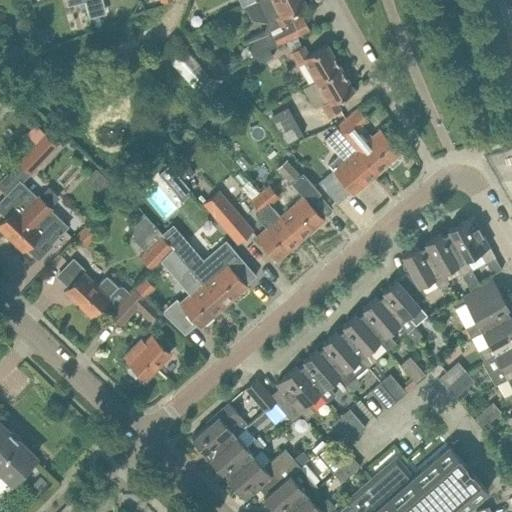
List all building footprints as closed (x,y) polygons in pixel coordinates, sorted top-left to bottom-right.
[(306,4),(303,0),(255,0),(267,22),(265,28),(245,38),(254,56),(309,28),(303,16),(299,18),(295,9),(306,4)] [(197,91),(212,78),(176,37),(161,50),(197,91)] [(303,44),(291,52),(298,63),(304,59),(316,80),(340,66),(326,43),(308,54),(303,44)] [(340,66),(316,80),(328,100),(321,104),(328,116),(340,109),(335,100),(353,89),(340,66)] [(63,119),(69,112),(40,86),(34,94),(63,119)] [(275,113),(271,115),(274,120),(286,142),(292,139),(298,136),(302,133),(287,106),(275,113)] [(349,117),(337,127),(344,134),(355,124),(365,116),(358,109),(349,117)] [(53,123),(45,131),(57,142),(65,134),(53,123)] [(355,124),(344,134),(357,149),(372,166),(374,169),(377,172),(384,166),(388,163),(391,166),(400,159),(397,155),(400,152),(395,145),(380,128),(368,139),(355,124)] [(332,169),(318,181),(324,187),(337,202),(348,193),(346,190),(349,187),(353,192),(377,172),(374,169),(372,166),(357,149),(344,134),(337,127),(324,138),(338,154),(328,164),(332,169)] [(18,160),(0,178),(0,187),(5,193),(7,191),(19,178),(21,181),(30,172),(57,143),(57,142),(45,131),(44,131),(35,141),(17,160),(18,160)] [(298,161),(292,153),(276,167),(302,196),(280,215),(300,239),(324,218),(309,201),(320,192),(302,171),(300,173),(293,165),(298,161)] [(5,193),(0,198),(0,211),(5,216),(0,220),(0,227),(23,250),(26,247),(38,258),(52,244),(52,243),(51,242),(68,225),(50,208),(52,207),(38,194),(37,195),(21,181),(19,178),(7,191),(5,193)] [(270,204),(279,195),(270,185),(261,193),(270,204)] [(218,191),(203,204),(236,242),(251,229),(218,191)] [(260,210),(256,214),(267,226),(256,235),(277,259),(300,239),(280,215),(270,204),(261,193),(252,200),(260,210)] [(449,230),(465,259),(465,258),(479,251),(485,261),(495,256),(471,214),(447,227),(449,230)] [(239,253),(237,253),(226,240),(204,259),(173,223),(161,233),(162,234),(171,245),(172,246),(224,305),(247,285),(245,283),(256,273),(243,258),(239,253)] [(82,245),(93,234),(85,226),(74,237),(82,245)] [(426,243),(427,243),(442,271),(443,271),(456,264),(471,290),(481,285),(465,258),(465,259),(449,230),(442,234),(440,231),(424,240),(426,243)] [(172,246),(171,245),(160,235),(145,250),(156,262),(159,259),(160,259),(161,258),(172,246)] [(417,244),(401,253),(410,269),(398,279),(396,281),(415,301),(415,300),(426,294),(419,284),(432,276),(438,287),(449,281),(443,271),(442,271),(427,243),(426,243),(419,247),(417,244)] [(224,305),(172,246),(161,258),(190,291),(179,301),(176,297),(163,309),(184,331),(196,321),(200,325),(224,305)] [(118,285),(106,274),(97,284),(83,271),(83,270),(78,275),(68,286),(65,290),(91,314),(95,310),(104,301),(112,309),(129,292),(123,285),(118,285)] [(384,291),(378,297),(398,322),(397,323),(405,332),(407,330),(414,324),(406,315),(419,304),(415,300),(415,301),(396,281),(398,279),(396,277),(382,289),(384,291)] [(465,301),(454,307),(471,338),(482,332),(482,330),(510,315),(509,314),(506,307),(508,305),(493,278),(481,285),(471,290),(462,296),(465,301)] [(149,318),(157,309),(135,288),(110,314),(120,324),(136,307),(149,318)] [(364,309),(358,314),(357,315),(378,339),(378,340),(386,349),(395,341),(387,331),(397,323),(398,322),(378,297),(376,294),(362,306),(364,309)] [(338,331),(338,332),(359,356),(358,357),(366,366),(375,359),(366,349),(378,340),(378,339),(357,315),(358,314),(356,312),(342,324),(344,326),(338,331)] [(482,330),(482,332),(489,344),(478,350),(484,360),(495,354),(511,343),(511,312),(509,314),(510,315),(482,330)] [(414,324),(407,330),(416,341),(423,334),(414,324)] [(324,343),(318,349),(338,374),(351,389),(360,382),(347,367),(358,357),(359,356),(338,332),(338,331),(336,329),(322,341),(324,343)] [(127,360),(146,378),(170,352),(156,338),(147,330),(124,355),(128,359),(127,360)] [(495,354),(502,367),(492,373),(497,383),(509,377),(508,376),(511,373),(511,343),(495,354)] [(298,366),(319,391),(318,392),(326,401),(335,393),(327,384),(338,374),(318,349),(316,346),(302,358),(304,361),(298,366)] [(400,363),(403,367),(416,382),(426,374),(409,355),(400,363)] [(457,361),(454,364),(438,377),(446,386),(465,370),(457,361)] [(279,386),(280,385),(302,411),(301,412),(306,418),(315,410),(307,401),(318,392),(319,391),(298,366),(296,364),(275,382),(279,386)] [(446,386),(454,395),(473,379),(465,370),(446,386)] [(406,391),(393,376),(389,372),(379,380),(396,400),(406,391)] [(270,394),(256,377),(245,386),(265,410),(275,401),(273,399),(270,394)] [(379,380),(370,388),(387,408),(396,400),(379,380)] [(270,394),(273,399),(275,401),(291,420),(301,412),(302,411),(280,385),(279,386),(270,394)] [(208,423),(192,436),(204,450),(206,448),(211,454),(212,455),(237,432),(238,433),(248,424),(228,401),(206,421),(208,423)] [(501,410),(492,401),(473,417),(482,427),(501,410)] [(365,426),(352,411),(349,407),(339,415),(356,435),(365,426)] [(339,415),(330,424),(346,443),(356,435),(339,415)] [(0,469),(11,480),(35,455),(0,421),(0,469)] [(238,433),(237,432),(212,455),(211,454),(209,456),(221,470),(223,468),(228,474),(229,475),(255,453),(256,454),(265,446),(256,436),(247,444),(238,433)] [(344,445),(336,452),(327,442),(316,452),(333,471),(352,455),(344,445)] [(461,511),(488,489),(471,470),(449,444),(411,476),(404,476),(404,468),(396,458),(387,466),(387,474),(375,484),(371,480),(345,502),(346,503),(335,511),(461,511)] [(265,464),(256,454),(255,453),(229,475),(228,474),(226,476),(244,497),(258,486),(265,494),(266,495),(291,473),(291,474),(300,466),(285,447),(265,464)] [(333,471),(341,481),(360,464),(352,455),(333,471)] [(301,485),(291,474),(291,473),(266,495),(265,494),(263,496),(275,510),(277,508),(281,511),(286,511),(308,493),(308,494),(318,486),(310,477),(301,485)] [(40,476),(29,487),(37,496),(49,484),(40,476)] [(327,511),(335,506),(330,500),(320,508),(308,494),(308,493),(286,511),(327,511)]
